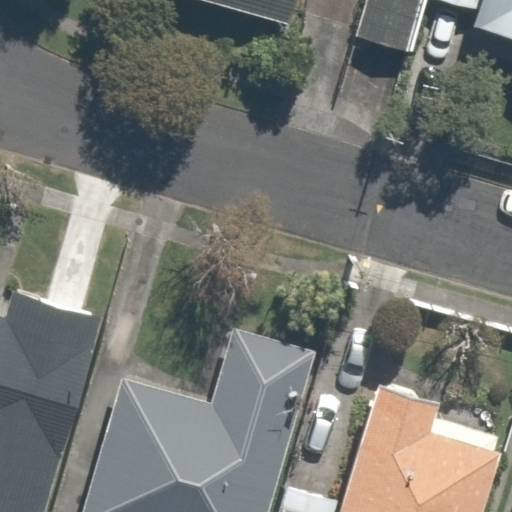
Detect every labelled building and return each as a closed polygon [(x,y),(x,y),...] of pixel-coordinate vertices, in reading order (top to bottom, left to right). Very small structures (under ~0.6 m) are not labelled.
[(207,0),(277,20),(282,0),(207,0)] [(352,0),(342,35),(390,50),(405,0),(352,0)] [(511,0),(451,0),(458,2),(456,11),(511,27),(511,39),(504,67),(511,69),(511,0)] [(14,511),(73,301),(0,280),(0,511),(14,511)] [(257,511),(305,343),(222,319),(201,392),(107,365),(65,511),(257,511)] [(463,511),(496,412),(362,369),(316,511),(463,511)] [(511,511),(511,472),(498,511),(511,511)] [(309,511),(316,488),(278,478),(268,511),(309,511)]
